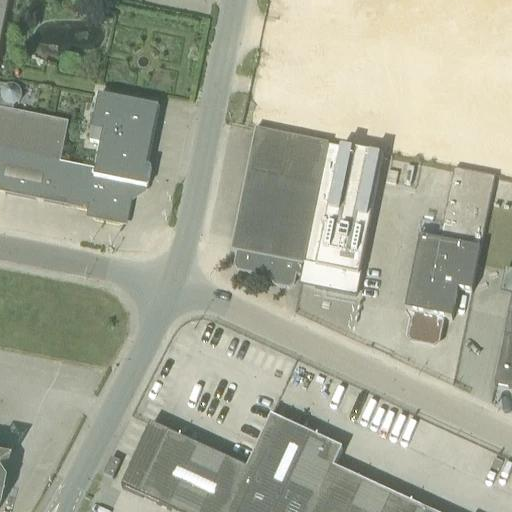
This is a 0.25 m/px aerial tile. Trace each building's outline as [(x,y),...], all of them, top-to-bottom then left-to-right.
[(0,0),(0,50),(10,0),(0,0)] [(18,88),(12,87),(10,87),(8,87),(6,88),(0,86),(0,111),(13,114),(14,109),(20,106),(23,100),(22,93),(18,88)] [(0,195),(89,213),(95,222),(119,227),(128,220),(135,189),(147,191),(152,171),(147,170),(159,111),(99,99),(90,144),(102,146),(96,172),(61,165),(69,125),(13,114),(0,111),(0,195)] [(274,287),(289,290),(294,287),(296,277),(302,278),(305,267),(328,148),(329,148),(329,146),(256,132),(232,253),(238,254),(235,268),(238,273),(272,279),(271,282),(274,287)] [(341,150),(329,148),(305,267),(317,269),(317,270),(319,271),(315,290),(321,292),(320,292),(328,293),(357,299),(361,279),(362,279),(362,275),(360,275),(384,159),(341,150)] [(413,344),(434,348),(438,345),(442,321),(453,323),(458,293),(472,296),(496,180),(455,171),(440,245),(420,241),(406,314),(415,316),(410,340),(413,344)] [(511,301),(495,387),(511,390),(511,301)] [(272,420),(247,472),(152,428),(123,491),(168,511),(421,511),(334,472),(343,453),(272,420)] [(122,465),(112,461),(104,477),(114,482),(122,465)]
